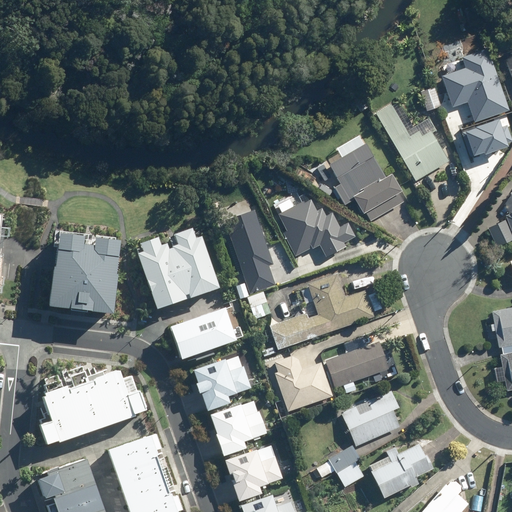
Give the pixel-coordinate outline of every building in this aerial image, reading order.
[(511,50),(502,54),(511,83),(511,50)] [(440,75),(446,73),(444,67),(438,69),(440,75)] [(493,85),(463,95),(456,72),(440,77),(448,103),(444,105),(450,124),(454,122),(460,138),(475,133),(473,125),(504,114),(493,85)] [(434,87),(421,91),(426,111),(440,108),(434,87)] [(373,113),(414,181),(448,160),(430,130),(421,136),(418,130),(408,136),(389,103),(373,113)] [(510,124),(499,116),(488,133),(496,139),(493,143),(505,150),(511,139),(511,131),(507,128),(510,124)] [(338,183),(332,187),(333,190),(327,193),(330,199),(337,195),(342,205),(355,198),(369,221),(401,202),(371,153),(349,167),(342,155),(326,164),(338,183)] [(301,201),(275,214),(279,223),(277,225),(293,257),(317,245),(323,256),(343,247),(341,242),(352,237),(345,223),(337,227),(329,212),(323,216),(319,208),(313,210),(308,199),(301,202),(301,201)] [(271,264),(251,210),(221,220),(247,294),(274,285),(267,266),(271,264)] [(511,238),(511,237),(504,220),(488,227),(496,246),(511,238)] [(189,225),(167,232),(169,239),(158,243),(155,234),(134,241),(138,250),(133,251),(153,308),(215,286),(197,235),(193,236),(189,225)] [(75,236),(49,232),(45,266),(44,266),(39,305),(104,313),(109,274),(107,274),(111,240),(86,237),(86,240),(75,239),(75,236)] [(306,284),(316,314),(307,317),(305,312),(267,325),(276,350),(372,316),(363,291),(344,297),(336,273),(306,284)] [(245,297),(253,319),(270,314),(262,291),(245,297)] [(221,307),(165,326),(177,359),(232,339),(221,307)] [(499,355),(505,391),(511,389),(511,307),(491,311),(497,347),(501,347),(502,354),(499,355)] [(334,388),(388,369),(377,341),(323,361),(334,388)] [(273,346),(259,351),(261,357),(275,353),(273,346)] [(277,373),(273,374),(286,412),(331,396),(319,362),(300,369),(297,359),(290,356),(273,362),(277,373)] [(225,396),(250,388),(242,366),(226,372),(221,359),(190,370),(204,411),(227,402),(225,396)] [(114,369),(90,377),(90,379),(62,389),(61,385),(39,392),(40,395),(38,395),(47,420),(35,425),(41,443),(54,439),(55,441),(130,415),(129,413),(140,409),(134,389),(133,390),(127,375),(117,378),(114,369)] [(343,386),(345,393),(354,390),(352,382),(343,386)] [(391,410),(397,408),(390,390),(339,413),(354,446),(399,427),(391,410)] [(238,404),(207,414),(220,455),(242,448),(240,442),(265,434),(257,412),(242,417),(238,404)] [(164,493),(151,454),(153,454),(146,434),(103,449),(124,511),(172,511),(166,492),(164,493)] [(385,456),(365,466),(381,499),(408,486),(409,488),(416,484),(413,477),(431,468),(424,455),(422,456),(416,443),(395,453),(393,446),(383,451),(385,456)] [(349,446),(327,459),(335,473),(357,460),(349,446)] [(228,473),(231,480),(229,481),(236,500),(258,493),(256,486),(281,479),(273,457),(256,462),(253,450),(221,460),(226,474),(228,473)] [(100,511),(82,458),(42,471),(51,497),(47,498),(52,511),(100,511)] [(460,511),(467,504),(444,485),(420,511),(460,511)] [(237,505),(239,511),(291,511),(288,502),(273,507),(268,494),(237,505)]
